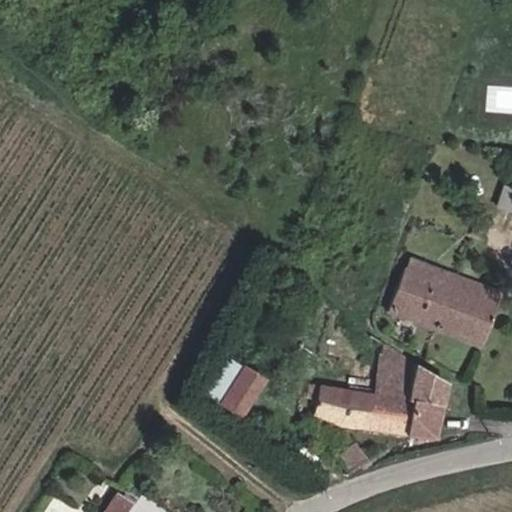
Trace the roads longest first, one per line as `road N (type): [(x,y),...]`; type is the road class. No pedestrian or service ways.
road 1 (track): [(293,511),(169,415),(163,392),(249,226)]
road 2 (residential): [(305,511),(420,464),(511,445)]
